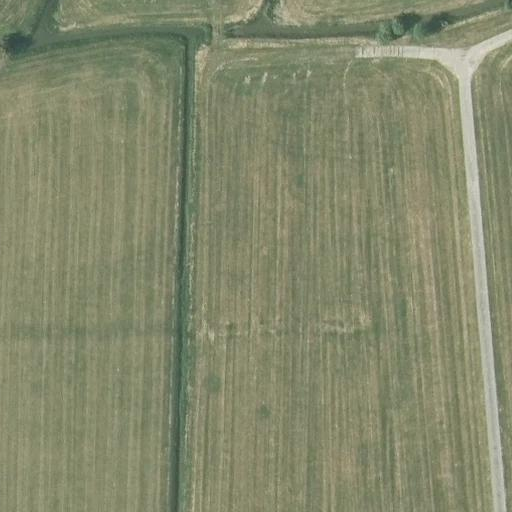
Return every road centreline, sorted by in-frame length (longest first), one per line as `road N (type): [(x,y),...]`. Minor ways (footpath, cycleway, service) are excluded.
road 1 (track): [(464,59),(501,511)]
road 2 (track): [(266,65),(464,59),(511,38)]
